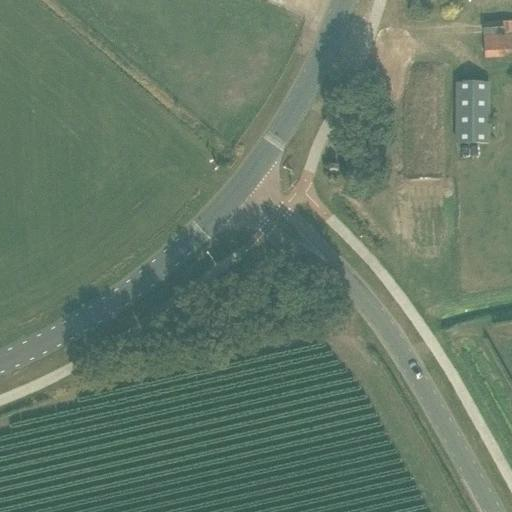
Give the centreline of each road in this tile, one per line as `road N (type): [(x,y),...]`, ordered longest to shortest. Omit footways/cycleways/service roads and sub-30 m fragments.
road 1 (tertiary): [(0,362),(140,287),(226,204)]
road 2 (tertiary): [(493,511),(403,355),(345,277)]
road 3 (tertiary): [(250,174),(284,126),(344,0)]
road 4 (tertiary): [(345,277),(250,174)]
road 5 (tertiary): [(226,204),(345,277)]
